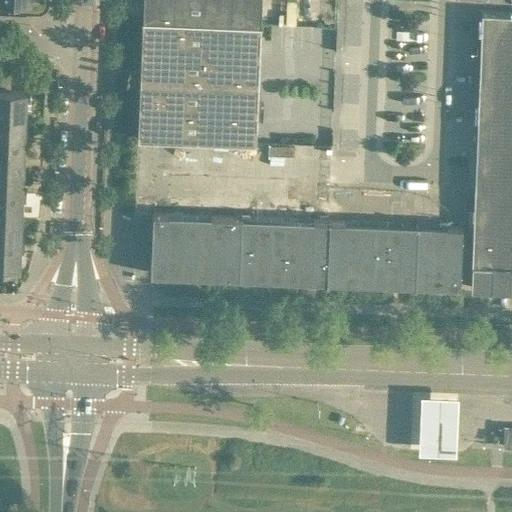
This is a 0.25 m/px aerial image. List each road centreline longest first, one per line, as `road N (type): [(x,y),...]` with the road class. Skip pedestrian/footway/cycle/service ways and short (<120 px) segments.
road 1 (secondary): [(511,376),(218,364)]
road 2 (unknown): [(374,57),(285,50),(268,59),(272,109),(372,116)]
road 3 (tertiary): [(77,233),(82,56)]
road 4 (secondary): [(65,511),(83,373)]
road 5 (secondary): [(55,372),(61,511)]
road 6 (secondary): [(83,373),(218,364)]
road 7 (secondary): [(218,364),(155,348),(85,345)]
